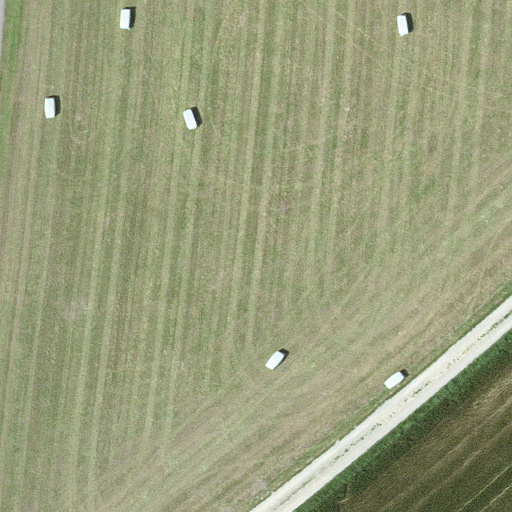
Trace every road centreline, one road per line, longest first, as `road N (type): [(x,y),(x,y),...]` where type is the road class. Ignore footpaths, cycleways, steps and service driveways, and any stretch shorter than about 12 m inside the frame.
road 1 (residential): [(416,390),(266,511)]
road 2 (track): [(416,390),(511,307)]
